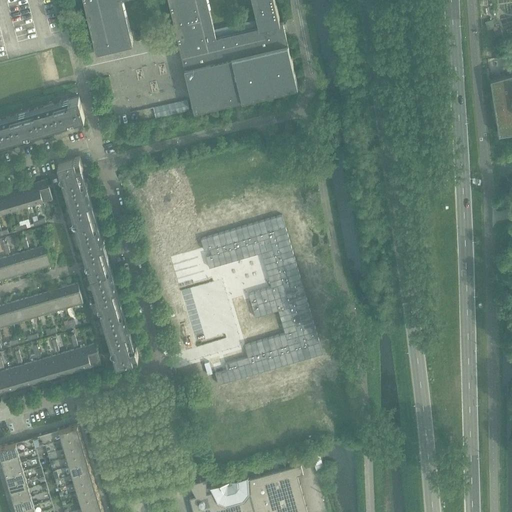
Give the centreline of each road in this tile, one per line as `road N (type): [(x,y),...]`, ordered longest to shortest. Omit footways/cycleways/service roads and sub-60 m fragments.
road 1 (primary): [(367,0),(432,511)]
road 2 (primary): [(471,511),(453,0)]
road 3 (residential): [(162,368),(104,164)]
road 4 (residential): [(104,164),(302,110)]
road 5 (residential): [(0,416),(162,368)]
